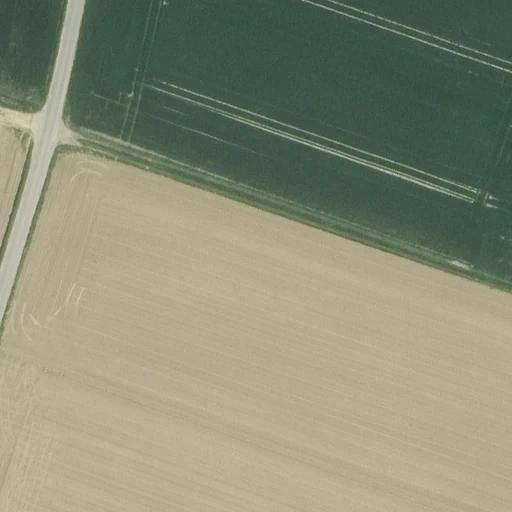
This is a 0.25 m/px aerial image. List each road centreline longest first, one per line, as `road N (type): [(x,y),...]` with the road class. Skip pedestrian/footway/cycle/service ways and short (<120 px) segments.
road 1 (track): [(511,287),(0,109)]
road 2 (unclassified): [(75,0),(50,127),(0,292)]
